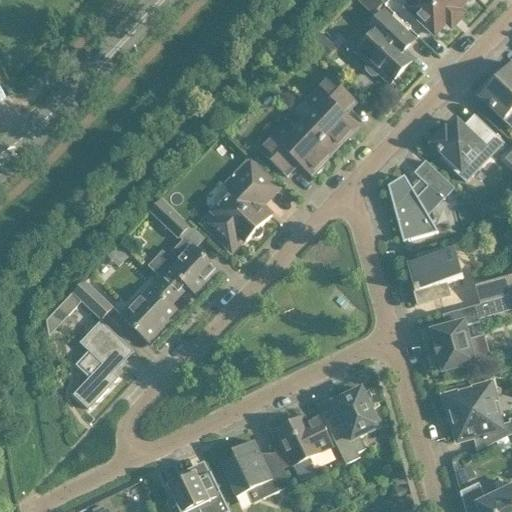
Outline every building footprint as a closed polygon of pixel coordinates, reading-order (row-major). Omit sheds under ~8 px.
[(0,0),(0,29),(3,34),(55,6),(51,0),(0,0)] [(407,0),(406,2),(407,5),(409,7),(407,9),(435,36),(469,0),(407,0)] [(384,13),(369,29),(367,31),(372,37),(369,40),(357,52),(369,64),(366,67),(366,72),(372,77),(377,77),(380,74),(391,85),(414,61),(406,54),(417,43),(411,37),(410,38),(384,13)] [(477,95),(480,98),(511,128),(511,127),(511,65),(494,84),(491,81),(477,95)] [(354,101),(331,79),(308,103),(317,112),(305,125),(335,153),(347,140),(350,142),(357,135),(355,132),(357,129),(342,114),(354,101)] [(458,124),(451,131),(449,133),(446,131),(432,146),(439,152),(438,153),(441,156),(442,155),(445,157),(442,160),(467,183),(482,168),(475,161),(485,150),(489,154),(501,141),(475,116),(463,129),(458,124)] [(335,153),(305,125),(293,138),(284,129),(261,153),(284,174),(296,162),(312,177),(314,174),(318,176),(324,169),(322,165),(335,153)] [(439,234),(428,216),(442,201),(444,202),(455,190),(426,163),(415,175),(421,181),(412,190),(406,180),(390,191),(395,209),(391,212),(392,213),(393,212),(397,216),(404,243),(439,234)] [(215,213),(203,225),(232,252),(244,240),(247,243),(252,238),(253,238),(255,239),(256,239),(257,239),(259,239),(260,239),(261,238),(262,237),(263,236),(263,234),(263,233),(263,232),(263,230),(262,229),(261,228),(272,217),(262,207),(278,190),(251,164),(228,188),(234,193),(234,199),(221,213),(215,213)] [(191,228),(162,200),(150,213),(178,241),(191,228)] [(188,289),(194,294),(196,297),(197,298),(198,297),(206,288),(220,273),(196,250),(193,248),(191,250),(176,266),(168,258),(162,253),(148,267),(166,284),(180,297),(188,289)] [(447,285),(457,282),(464,280),(456,252),(442,256),(440,251),(419,257),(421,262),(410,265),(410,266),(413,266),(415,274),(414,274),(413,272),(412,273),(416,288),(414,289),(419,306),(450,298),(447,285)] [(511,277),(476,288),(481,306),(511,297),(511,277)] [(72,295),(82,304),(101,322),(114,309),(112,307),(96,292),(85,282),(72,295)] [(166,284),(158,293),(154,289),(144,299),(141,296),(121,317),(151,346),(172,324),(168,321),(177,312),(171,306),(180,297),(166,284)] [(69,318),(82,304),(72,295),(59,309),(69,318)] [(444,373),(475,365),(475,363),(490,359),(484,338),(469,342),(465,328),(481,324),(480,321),(491,318),(488,304),(444,316),(447,328),(433,332),(437,347),(435,348),(436,350),(437,349),(439,356),(438,357),(438,359),(440,358),(444,373)] [(74,397),(76,396),(89,409),(88,410),(89,411),(115,384),(109,379),(134,353),(101,322),(80,345),(90,354),(79,366),(91,378),(74,397)] [(454,394),(443,397),(447,411),(452,410),(456,425),(454,426),(459,441),(501,430),(497,414),(493,415),(490,404),(493,403),(488,385),(469,390),(470,393),(455,397),(454,394)] [(345,429),(332,436),(346,466),(361,459),(358,454),(366,451),(360,438),(380,429),(372,411),(374,410),(375,410),(370,392),(364,394),(362,391),(333,404),(345,429)] [(320,420),(307,426),(304,419),(276,432),(301,482),(316,475),(309,460),(321,455),(321,454),(333,448),(320,420)] [(272,480),(254,442),(233,453),(235,458),(221,464),(237,498),(258,488),(264,500),(291,487),(285,474),(272,480)] [(470,466),(455,473),(461,486),(476,479),(470,466)] [(229,511),(211,473),(210,474),(199,480),(196,473),(194,474),(192,470),(183,475),(182,473),(181,473),(184,479),(167,487),(179,511),(193,511),(198,510),(199,511),(229,511)] [(479,485),(461,494),(465,511),(511,511),(511,488),(487,501),(479,485)] [(395,487),(390,500),(399,503),(404,501),(408,492),(395,487)]
